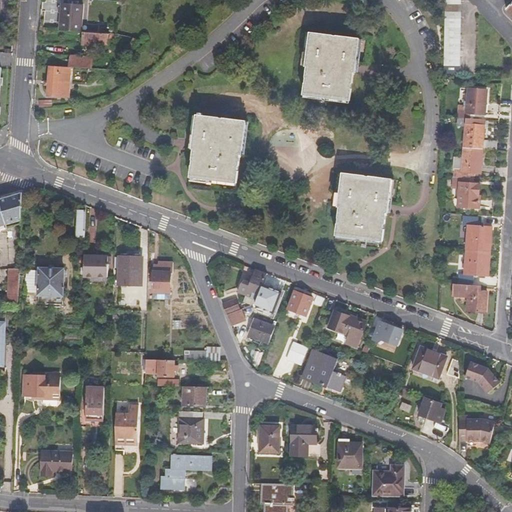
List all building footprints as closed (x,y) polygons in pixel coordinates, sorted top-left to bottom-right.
[(438,0),(439,19),(439,74),(455,74),(455,0),(438,0)] [(63,3),(61,30),(82,31),(84,4),(63,3)] [(115,46),(117,33),(85,32),(84,44),(115,46)] [(354,40),(304,34),(300,69),(302,69),(299,96),(346,101),(349,74),(351,75),(351,68),(354,40)] [(126,51),(130,54),(139,41),(134,38),(126,51)] [(82,69),(83,57),(72,57),(71,68),(73,68),(82,69)] [(82,69),(93,69),(93,58),(83,57),(82,69)] [(71,68),(51,67),(49,97),(71,98),(73,68),(71,68)] [(458,111),(458,119),(471,120),(471,114),(485,115),(487,91),(467,89),(466,111),(458,111)] [(242,160),(246,127),(202,121),(202,120),(199,119),(199,121),(198,121),(195,143),(194,156),(196,156),(193,182),(238,188),(241,160),(242,160)] [(471,120),(458,119),(457,127),(465,128),(463,150),(482,151),(498,152),(499,144),(483,142),(484,127),(470,126),(471,120)] [(453,172),(452,181),(453,181),(466,182),(472,182),(473,176),(480,176),(482,151),(463,150),(462,162),(455,161),(454,173),(453,172)] [(393,183),(342,177),(338,212),(340,213),(336,240),(384,245),(387,217),(389,218),(390,212),(393,183)] [(466,182),(453,181),(452,189),(460,190),(459,212),(478,213),(480,189),(472,188),(466,188),(466,182)] [(0,227),(23,221),(24,194),(0,201),(0,227)] [(85,241),(86,214),(77,214),(77,240),(85,241)] [(489,257),(490,257),(492,232),(478,231),(478,222),(464,221),(463,229),(468,230),(466,255),(489,257)] [(489,257),(466,255),(464,279),(458,279),(458,286),(473,287),(473,280),(487,281),(489,257)] [(85,257),(84,277),(107,278),(108,258),(85,257)] [(142,259),(120,258),(120,268),(119,285),(141,286),(142,259)] [(64,269),(39,268),(39,270),(38,293),(37,305),(52,306),(52,304),(53,297),(63,298),(64,269)] [(9,293),(20,293),(21,270),(10,270),(9,293)] [(38,293),(39,270),(26,270),(25,293),(38,293)] [(264,287),(268,275),(257,271),(246,301),(255,305),(257,304),(258,301),(264,287)] [(170,300),(171,273),(153,272),(153,300),(170,300)] [(270,289),(264,287),(258,301),(264,304),(270,289)] [(481,297),(481,291),(454,289),(453,301),(468,302),(467,317),(486,318),(487,297),(481,297)] [(313,298),(296,291),(289,309),(306,315),(313,298)] [(9,304),(20,305),(20,304),(20,293),(9,293),(9,304)] [(233,301),(230,293),(223,295),(226,304),(233,301)] [(223,305),(227,315),(229,314),(239,310),(236,300),(233,301),(226,304),(223,305)] [(229,314),(234,325),(248,320),(244,309),(239,310),(229,314)] [(366,323),(335,311),(329,328),(348,336),(345,343),(356,347),(366,323)] [(272,341),(277,325),(257,317),(250,333),(272,341)] [(403,330),(381,321),(375,338),(381,341),(382,339),(397,344),(403,330)] [(302,362),(309,345),(294,339),(287,357),(302,362)] [(185,360),(221,361),(221,352),(220,352),(220,348),(207,347),(207,352),(186,351),(185,360)] [(447,357),(422,347),(414,369),(439,378),(447,357)] [(338,358),(313,348),(302,377),(327,386),(328,385),(340,390),(346,375),(333,370),(338,358)] [(161,360),(147,360),(146,368),(160,368),(160,373),(160,377),(173,378),(173,362),(160,362),(161,360)] [(461,380),(461,363),(454,360),(449,375),(461,380)] [(490,368),(473,362),(467,377),(480,382),(489,393),(502,382),(490,368)] [(36,371),(27,370),(26,392),(40,393),(40,394),(62,395),(63,373),(54,373),(54,369),(36,368),(36,371)] [(81,406),(81,422),(81,423),(90,423),(90,416),(104,416),(105,386),(88,385),(87,406),(81,406)] [(206,406),(206,388),(185,387),(184,405),(206,406)] [(444,404),(428,398),(421,414),(443,423),(447,411),(442,409),(444,404)] [(116,414),(116,442),(125,442),(139,442),(139,406),(130,405),(129,414),(116,414)] [(194,419),(194,413),(181,412),(180,444),(191,445),(204,445),(205,420),(194,419)] [(460,417),(460,441),(468,441),(468,444),(480,443),(490,445),(495,423),(484,420),(469,420),(469,417),(460,417)] [(316,429),(292,427),(290,457),(315,458),(316,429)] [(279,429),(261,428),(260,453),(279,454),(279,429)] [(350,444),(340,444),(339,471),(361,471),(362,448),(350,447),(350,444)] [(74,450),(43,448),(41,473),(54,474),(54,469),(72,470),(74,450)] [(213,457),(172,456),(171,470),(166,470),(166,478),(162,478),(161,490),(185,491),(186,471),(212,472),(213,457)] [(403,497),(403,468),(391,468),(390,474),(373,474),(372,497),(403,497)] [(291,507),(292,486),(284,485),(260,484),(259,506),(263,506),(262,511),(285,511),(286,507),(291,507)]
